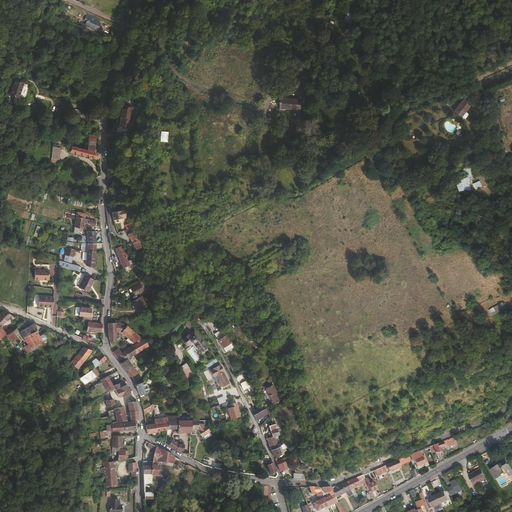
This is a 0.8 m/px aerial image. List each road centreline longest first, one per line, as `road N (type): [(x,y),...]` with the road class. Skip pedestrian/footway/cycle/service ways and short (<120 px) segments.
road 1 (residential): [(106,354),(106,95)]
road 2 (residential): [(278,482),(344,479),(511,405)]
road 3 (track): [(189,315),(224,358),(278,482)]
road 4 (secondary): [(511,428),(363,511)]
road 5 (track): [(380,143),(395,113),(511,61)]
road 6 (unknown): [(169,0),(171,63),(202,87),(257,106)]
road 7 (residential): [(140,435),(199,467),(278,482)]
